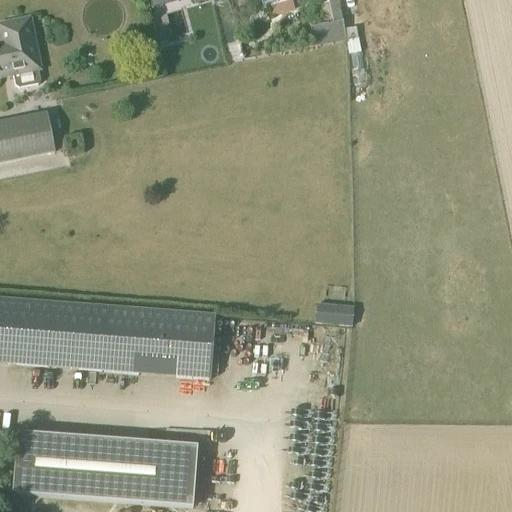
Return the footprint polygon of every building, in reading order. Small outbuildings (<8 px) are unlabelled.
[(260,0),(263,10),(268,8),(290,3),(294,2),(293,0),(260,0)] [(320,0),(326,28),(311,30),(314,48),(345,43),(343,32),(337,2),(337,3),(336,0),(320,0)] [(215,7),(215,11),(217,19),(231,16),(229,4),(215,7)] [(233,16),(231,16),(217,19),(227,66),(240,63),(236,45),(239,44),(233,16)] [(0,81),(13,79),(15,89),(19,91),(37,88),(40,83),(38,74),(32,42),(28,23),(0,28),(0,31),(3,47),(0,48),(0,81)] [(0,166),(55,155),(47,115),(0,124),(0,166)] [(0,366),(209,384),(214,318),(0,301),(0,366)] [(350,329),(352,310),(316,307),(314,326),(350,329)] [(12,496),(193,510),(197,449),(16,435),(12,496)]
